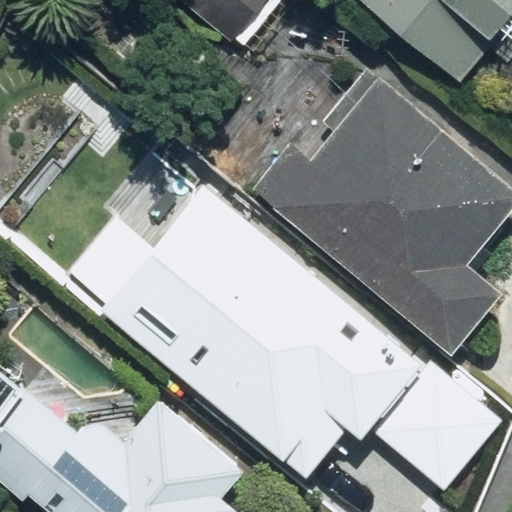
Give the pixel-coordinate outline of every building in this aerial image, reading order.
[(198,0),(230,28),(254,0),(198,0)] [(511,0),(365,0),(466,83),(510,30),(511,32),(511,0)] [(511,177),(378,64),(270,190),(455,347),(505,288),(465,254),(511,199),(511,177)] [(218,177),(118,299),(325,467),(353,432),(368,444),(439,357),(218,177)] [(0,349),(0,468),(54,511),(229,511),(238,502),(227,493),(255,458),(163,385),(116,442),(0,349)]
